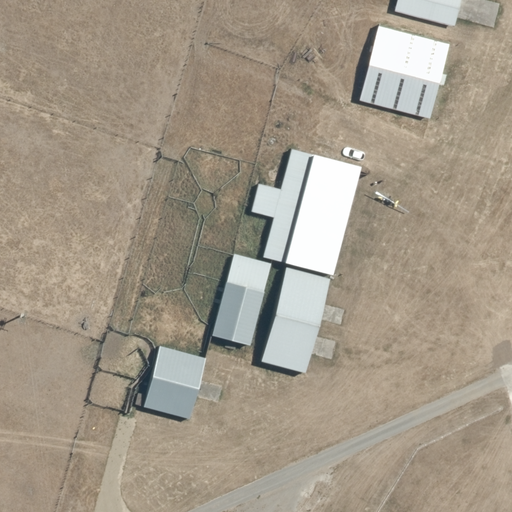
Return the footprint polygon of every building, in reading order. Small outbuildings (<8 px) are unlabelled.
[(455,25),(461,0),(398,0),(396,10),(455,25)] [(451,44),(380,24),(360,98),(431,118),(451,44)] [(330,276),(358,168),(291,151),(281,191),(259,185),(251,213),(273,219),(262,258),(330,276)] [(270,264),(233,255),(212,338),(248,347),(270,264)] [(329,280),(285,268),(260,362),(304,374),(329,280)] [(205,359),(159,347),(143,408),(189,420),(205,359)]
